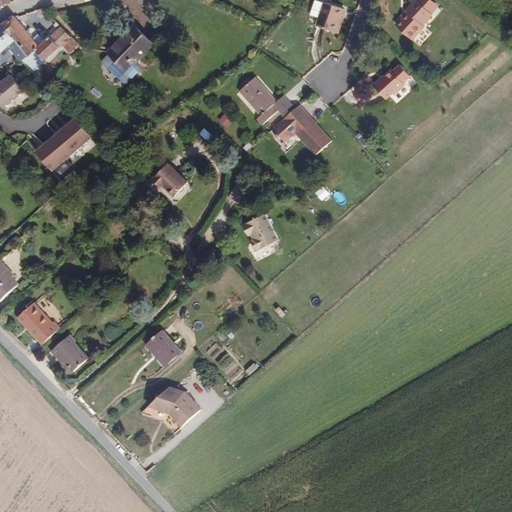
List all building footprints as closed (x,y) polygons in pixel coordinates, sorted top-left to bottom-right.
[(336,30),(346,8),(327,0),(326,0),(317,21),(336,30)] [(428,17),(426,15),(434,5),(428,0),(411,0),(406,7),(408,8),(395,24),(411,37),(428,17)] [(45,11),(40,7),(33,8),(40,15),(45,11)] [(36,45),(14,17),(3,26),(29,58),(32,56),(38,63),(42,60),(44,62),(70,39),(61,30),(44,44),(39,49),(36,45)] [(29,58),(3,26),(0,28),(0,67),(13,57),(11,53),(14,50),(25,61),(29,58)] [(128,75),(155,49),(136,29),(109,56),(128,75)] [(83,52),(70,40),(64,46),(72,54),(75,51),(80,56),(83,52)] [(48,72),(59,62),(54,57),(43,67),(48,72)] [(395,92),(406,82),(412,76),(399,63),(393,69),(392,68),(382,77),(380,76),(374,82),(388,96),(393,90),(395,92)] [(44,81),(50,76),(47,73),(41,78),(44,81)] [(0,105),(5,111),(26,93),(11,76),(0,85),(0,105)] [(278,104),(256,79),(240,92),(256,112),(254,114),(264,126),(280,112),(285,119),(297,109),(287,97),(278,104)] [(398,95),(408,85),(406,82),(395,92),(398,95)] [(332,140),(300,106),(272,131),(283,144),(295,133),(316,155),(332,140)] [(51,168),(91,134),(75,116),(35,149),(51,168)] [(146,150),(142,144),(135,147),(139,154),(146,150)] [(188,180),(163,156),(157,162),(162,167),(153,177),(161,185),(164,182),(176,193),(188,180)] [(267,213),(244,225),(257,251),(280,240),(267,213)] [(21,283),(0,262),(0,297),(3,301),(21,283)] [(64,327),(33,296),(17,311),(47,342),(64,327)] [(182,353),(162,332),(147,346),(166,367),(182,353)] [(89,355),(68,334),(54,348),(75,368),(89,355)] [(201,410),(186,393),(174,388),(155,406),(172,413),(184,425),(201,410)]
